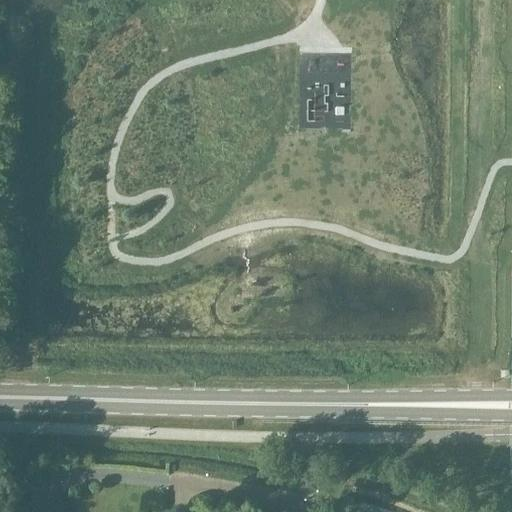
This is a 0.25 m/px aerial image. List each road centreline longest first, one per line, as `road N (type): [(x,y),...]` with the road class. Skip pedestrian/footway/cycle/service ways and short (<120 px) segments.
road 1 (primary): [(0,405),(511,415)]
road 2 (primary): [(511,395),(0,391)]
road 3 (residential): [(311,511),(313,505),(193,483),(177,483),(176,511)]
